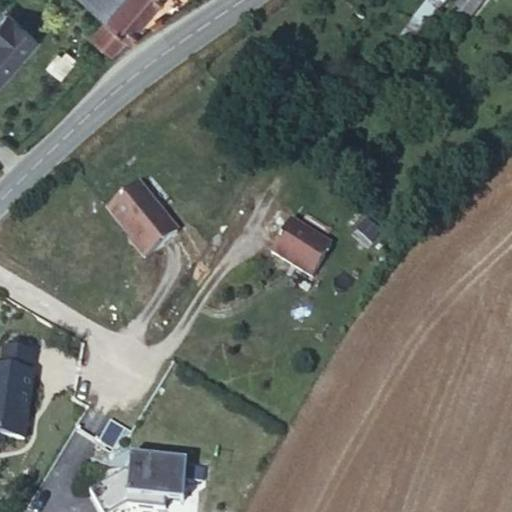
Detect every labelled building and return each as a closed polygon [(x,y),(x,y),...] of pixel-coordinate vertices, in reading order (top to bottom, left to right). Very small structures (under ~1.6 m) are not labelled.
[(85,0),(108,18),(91,37),(112,54),(156,0),(85,0)] [(433,0),(406,40),(416,48),(423,43),(437,23),(450,4),(444,0),(433,0)] [(484,0),(459,0),(456,5),(470,17),(484,0)] [(0,80),(35,42),(6,15),(0,21),(0,80)] [(437,23),(423,43),(432,49),(445,28),(437,23)] [(172,220),(124,185),(103,214),(136,238),(134,240),(149,251),(172,220)] [(292,223),(273,255),(313,280),(333,247),(292,223)] [(33,382),(0,376),(0,442),(22,446),(33,382)] [(188,472),(132,468),(131,480),(92,504),(96,511),(167,511),(168,510),(185,511),(188,472)]
